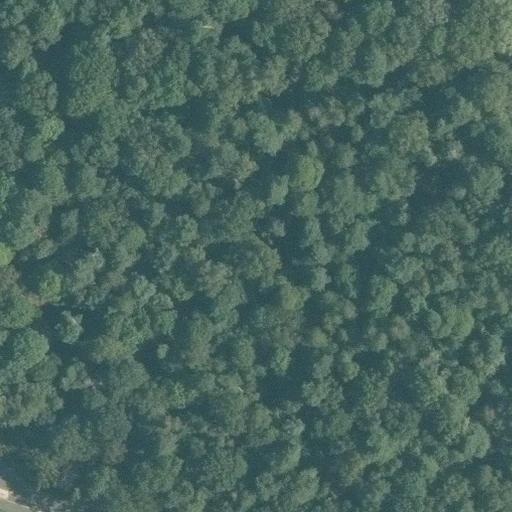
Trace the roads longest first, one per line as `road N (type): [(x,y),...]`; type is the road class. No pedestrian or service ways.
road 1 (track): [(0,120),(473,32)]
road 2 (track): [(0,38),(2,49),(322,0)]
